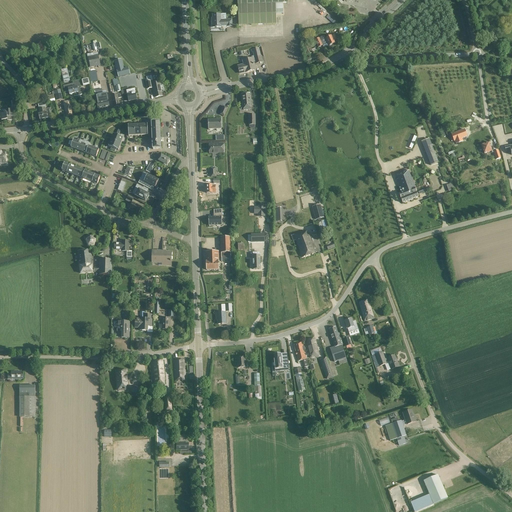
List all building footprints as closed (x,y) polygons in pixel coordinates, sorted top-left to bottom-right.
[(237,0),(239,25),(276,24),(276,15),(283,14),(283,3),(288,2),(287,0),(237,0)] [(232,19),(221,20),(220,14),(212,14),(212,18),(211,18),(212,27),(221,27),(232,27),(232,19)] [(327,43),(329,46),(335,43),(334,41),(336,39),(334,35),(331,36),(331,35),(325,38),(324,36),(314,40),(318,48),(327,43)] [(301,45),(306,56),(313,52),(308,41),(301,45)] [(238,66),(239,73),(246,72),(246,73),(255,70),(253,62),(255,62),(256,64),(263,62),(262,55),(261,56),(259,48),(251,50),(251,53),(253,52),(253,56),(251,57),(252,58),(243,60),(244,65),(238,66)] [(100,66),(98,56),(88,58),(90,68),(100,66)] [(114,61),(118,76),(129,74),(127,67),(123,68),(121,59),(114,61)] [(90,69),(93,83),(99,82),(96,68),(90,69)] [(62,75),(64,83),(70,82),(67,69),(61,70),(58,70),(59,76),(62,75)] [(154,88),(155,97),(162,95),(159,82),(153,84),(151,76),(146,77),(147,82),(146,82),(147,89),(152,88),(154,88)] [(116,86),(117,92),(121,91),(118,78),(113,79),(114,86),(116,86)] [(74,93),(75,96),(82,94),(79,80),(73,82),(73,83),(63,86),(65,92),(69,92),(69,94),(74,93)] [(55,94),(56,100),(63,99),(60,89),(54,91),(54,92),(54,94),(55,94)] [(127,94),(129,101),(137,99),(135,93),(134,90),(131,90),(131,93),(127,94)] [(47,96),(48,103),(55,101),(54,94),(54,92),(52,92),(52,94),(47,96)] [(95,95),(98,109),(110,107),(107,92),(95,95)] [(251,109),(250,93),(242,94),(243,110),(251,109)] [(111,95),(114,107),(120,106),(118,99),(121,98),(121,94),(117,95),(117,94),(111,95)] [(64,106),(66,116),(73,115),(71,104),(70,100),(63,101),(64,106)] [(38,114),(40,120),(53,117),(51,108),(46,109),(46,107),(45,103),(38,105),(40,114),(38,114)] [(7,119),(7,120),(12,120),(11,116),(15,116),(15,109),(9,110),(9,109),(4,109),(5,113),(1,113),(1,120),(7,119)] [(217,129),(217,130),(221,130),(221,120),(208,120),(209,129),(217,129)] [(158,121),(151,121),(153,149),(160,149),(158,121)] [(466,130),(454,134),(456,140),(457,140),(457,143),(464,141),(463,138),(469,136),(466,130)] [(423,148),(430,165),(439,162),(432,144),(431,144),(429,139),(421,142),(424,148),(423,148)] [(76,149),(79,142),(79,141),(78,140),(78,142),(77,142),(77,141),(75,140),(74,141),(73,140),(71,147),(76,149)] [(87,140),(86,140),(84,143),(81,151),(86,153),(89,146),(90,143),(87,142),(87,140)] [(83,144),(79,142),(76,149),(81,151),(84,143),(83,142),(83,144)] [(481,145),(484,153),(493,150),(492,146),(490,147),(489,143),(481,145)] [(223,154),(223,153),(224,153),(223,144),(209,145),(210,154),(219,153),(219,154),(223,154)] [(91,155),(95,147),(93,146),(93,148),(89,146),(86,153),(91,155)] [(96,147),(95,147),(91,155),(96,157),(99,150),(98,150),(98,149),(96,148),(96,149),(95,149),(96,147)] [(170,159),(161,155),(158,160),(167,165),(170,159)] [(65,174),(66,174),(70,165),(65,163),(62,170),(62,171),(63,171),(64,172),(65,172),(66,172),(65,174)] [(68,173),(72,174),(75,167),(70,165),(66,174),(67,175),(68,173)] [(73,175),(77,176),(80,169),(75,167),(72,174),(71,176),(73,177),(73,175)] [(414,188),(415,187),(409,170),(403,172),(403,173),(397,175),(398,179),(396,180),(401,193),(399,194),(399,195),(398,195),(399,198),(400,198),(403,203),(418,197),(414,188)] [(83,179),(87,180),(90,173),(85,171),(81,180),(83,180),(83,179)] [(147,183),(155,187),(159,181),(143,172),(137,183),(145,187),(147,183)] [(95,175),(92,184),(93,184),(93,183),(94,183),(94,184),(96,185),(97,184),(100,177),(95,175)] [(144,188),(137,185),(135,189),(138,191),(135,196),(145,201),(147,199),(149,196),(148,195),(149,195),(142,191),(144,188)] [(133,203),(129,209),(138,214),(142,208),(133,203)] [(324,218),(320,205),(312,207),(315,220),(324,218)] [(222,209),(214,210),(214,217),(209,217),(209,225),(222,225),(222,217),(223,217),(222,209)] [(296,240),(302,258),(316,253),(314,249),(316,248),(314,244),(312,244),(309,235),(307,235),(305,231),(291,236),(293,241),(296,240)] [(85,240),(87,246),(95,246),(96,240),(91,236),(90,236),(88,234),(84,238),(86,240),(85,240)] [(230,239),(221,240),(222,261),(231,260),(230,239)] [(127,259),(132,259),(132,251),(129,251),(129,242),(122,242),(122,244),(114,244),(114,251),(122,251),(122,252),(127,252),(127,259)] [(78,251),(80,273),(93,272),(92,254),(88,254),(88,250),(78,251)] [(165,265),(171,266),(172,251),(152,251),(152,262),(165,263),(165,265)] [(206,261),(207,270),(218,270),(218,261),(219,261),(219,251),(206,252),(206,261)] [(252,255),(253,269),(261,269),(260,255),(260,252),(253,252),(253,255),(252,255)] [(99,275),(112,275),(112,259),(99,259),(99,267),(93,268),(94,273),(99,272),(99,275)] [(359,303),(365,321),(374,318),(368,300),(359,303)] [(162,329),(169,329),(169,327),(170,327),(170,318),(170,317),(174,317),(174,311),(168,311),(168,317),(168,318),(162,318),(162,324),(159,324),(159,329),(162,329)] [(218,324),(226,324),(225,312),(216,312),(216,318),(217,318),(218,324)] [(139,330),(148,330),(148,322),(152,322),(152,315),(145,315),(145,319),(135,319),(135,323),(139,323),(139,330)] [(352,321),(351,319),(345,321),(347,329),(349,333),(358,330),(355,320),(352,321)] [(121,337),(129,338),(129,321),(117,321),(117,327),(117,329),(117,331),(118,333),(121,333),(121,337)] [(368,334),(369,336),(375,334),(373,326),(366,328),(368,334)] [(337,329),(336,328),(335,327),(329,329),(335,347),(329,348),(334,362),(346,358),(342,344),(343,344),(339,333),(338,333),(337,330),(337,329)] [(319,357),(319,356),(315,338),(306,341),(310,358),(316,356),(317,357),(319,357)] [(302,360),(304,370),(306,369),(306,367),(309,366),(307,359),(306,359),(304,351),(305,351),(304,346),(303,346),(302,342),(293,344),(297,361),(302,360)] [(388,362),(391,369),(399,366),(396,358),(396,359),(394,355),(387,358),(385,359),(383,352),(371,356),(375,368),(387,364),(387,362),(388,362)] [(276,354),(273,354),(273,362),(274,361),(276,361),(276,365),(275,365),(275,371),(278,370),(278,371),(279,371),(279,370),(283,370),(282,354),(276,354)] [(247,368),(245,357),(236,358),(237,369),(247,368)] [(333,377),(327,358),(320,360),(326,379),(333,377)] [(175,381),(185,380),(184,359),(174,360),(175,381)] [(152,361),(154,385),(163,384),(163,377),(164,377),(163,360),(152,361)] [(293,369),(299,392),(305,391),(301,373),(300,367),(293,369)] [(126,370),(116,371),(118,391),(128,390),(127,380),(127,376),(126,376),(126,370)] [(8,380),(22,380),(22,379),(24,379),(24,375),(22,375),(22,371),(11,371),(11,375),(8,375),(8,380)] [(259,399),(259,400),(262,399),(261,386),(260,386),(259,374),(254,374),(255,398),(257,398),(257,399),(259,399)] [(19,396),(19,417),(35,417),(35,397),(35,385),(19,385),(19,396)] [(332,395),(334,404),(340,403),(338,394),(332,395)] [(171,395),(164,396),(166,410),(172,409),(171,395)] [(399,445),(406,443),(404,436),(406,435),(403,426),(407,425),(415,422),(414,416),(413,416),(411,411),(403,413),(405,420),(402,421),(398,422),(397,418),(391,420),(392,424),(385,426),(390,440),(401,437),(402,440),(397,441),(399,445)] [(438,475),(424,481),(434,504),(448,498),(438,475)]
